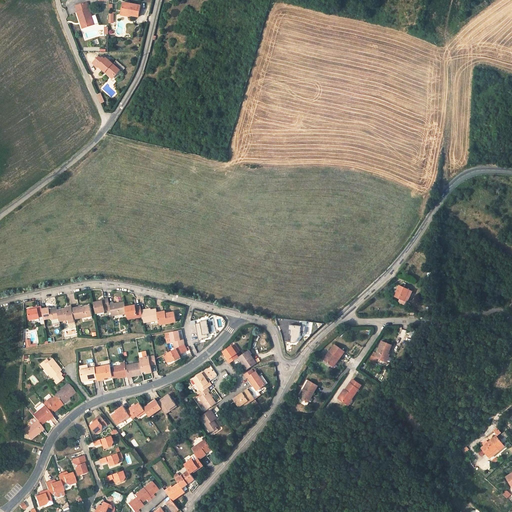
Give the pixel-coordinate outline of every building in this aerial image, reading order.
[(126,0),(124,9),(132,12),(132,13),(140,16),(144,4),(128,0),(126,0)] [(92,2),(81,5),(83,12),(81,13),(84,22),(86,22),(88,29),(99,26),(96,16),(94,17),(92,9),(94,9),(92,2)] [(107,57),(105,58),(103,56),(97,63),(102,67),(103,66),(109,71),(111,69),(117,76),(123,70),(124,71),(128,67),(120,60),(117,63),(110,58),(109,59),(107,57)] [(491,103),(486,102),(485,112),(491,113),(491,110),(494,110),(494,106),(491,105),(491,103)] [(395,294),(407,300),(413,289),(400,284),(395,294)] [(111,308),(110,304),(109,299),(105,300),(103,301),(103,302),(96,303),(97,314),(105,313),(104,310),(111,308)] [(115,303),(110,304),(111,308),(113,316),(127,313),(126,307),(125,302),(115,304),(115,303)] [(93,315),(92,305),(83,307),(74,309),(76,319),(93,315)] [(136,306),(126,307),(127,313),(128,316),(137,314),(137,317),(144,315),(143,310),(142,306),(137,308),(136,306)] [(44,317),(43,310),(42,308),(38,309),(38,310),(30,311),(32,321),(41,319),(40,318),(44,317)] [(52,322),(60,320),(59,312),(58,309),(51,311),(50,308),(47,309),(43,310),(44,317),(45,321),(52,320),(52,322)] [(61,323),(66,322),(70,321),(71,325),(77,324),(76,319),(74,309),(67,310),(59,312),(60,320),(61,323)] [(147,309),(143,310),(144,315),(145,322),(160,319),(159,316),(159,313),(158,310),(148,312),(147,309)] [(176,313),(168,314),(159,316),(160,319),(161,326),(178,322),(176,313)] [(196,322),(198,339),(211,337),(209,320),(196,322)] [(303,334),(303,327),(291,326),(291,331),(293,331),(292,336),(293,336),(293,343),(297,344),(302,337),(303,334)] [(175,341),(177,348),(185,344),(186,344),(185,338),(182,339),(180,331),(171,332),(173,341),(175,341)] [(31,344),(31,338),(25,339),(26,347),(36,346),(36,343),(31,344)] [(389,353),(392,345),(382,341),(377,351),(375,350),(374,354),(373,354),(371,360),(377,363),(379,358),(385,360),(388,353),(389,353)] [(188,349),(185,344),(177,348),(168,353),(168,354),(172,361),(172,362),(182,356),(180,354),(188,349)] [(326,359),(334,365),(341,356),(342,357),(346,352),(336,345),(326,359)] [(238,353),(232,346),(224,352),(229,359),(228,360),(231,363),(240,357),(238,353)] [(250,350),(240,357),(249,369),(259,362),(250,350)] [(156,356),(145,357),(146,361),(142,361),(142,363),(144,371),(147,370),(148,373),(153,372),(152,365),(157,364),(156,356)] [(341,356),(334,365),(335,366),(342,357),(341,356)] [(57,370),(60,368),(53,360),(49,362),(47,360),(41,364),(52,378),(53,377),(56,380),(62,376),(59,372),(57,370)] [(144,371),(142,363),(127,365),(129,376),(130,380),(134,379),(133,376),(144,374),(144,371)] [(111,365),(96,368),(99,378),(99,381),(104,380),(104,378),(114,376),(112,368),(111,365)] [(129,376),(127,365),(123,366),(112,368),(114,376),(114,378),(124,376),(125,377),(129,376)] [(84,381),(99,378),(96,368),(90,370),(82,371),(84,381)] [(244,374),(247,378),(249,377),(257,391),(265,386),(260,377),(257,372),(255,373),(253,369),(244,374)] [(202,393),(208,389),(213,386),(211,382),(208,383),(202,375),(193,380),(202,393)] [(265,386),(268,384),(262,375),(260,377),(265,386)] [(62,376),(56,380),(55,381),(58,384),(65,379),(62,376)] [(352,379),(345,390),(346,390),(344,393),(342,392),(338,398),(346,404),(350,398),(352,399),(360,389),(358,388),(361,385),(352,379)] [(300,396),(308,401),(312,392),(314,393),(318,386),(308,380),(300,396)] [(58,397),(63,403),(70,397),(72,400),(78,395),(70,385),(57,396),(58,397)] [(250,398),(252,401),(256,399),(248,388),(234,397),(239,406),(244,402),(250,398)] [(210,393),(208,389),(202,393),(198,395),(200,397),(198,399),(206,411),(215,404),(208,394),(210,393)] [(170,408),(176,403),(169,394),(163,397),(164,399),(163,400),(159,402),(163,408),(167,413),(172,410),(170,408)] [(63,403),(58,397),(54,400),(49,404),(48,403),(45,405),(45,406),(52,414),(55,411),(57,409),(59,410),(65,406),(63,403)] [(70,397),(63,403),(65,406),(72,400),(70,397)] [(157,400),(149,406),(145,409),(150,417),(163,408),(159,402),(157,400)] [(132,418),(145,409),(140,403),(132,409),(131,408),(127,410),(130,415),(132,418)] [(37,418),(42,424),(49,418),(51,420),(54,417),(52,414),(45,406),(39,411),(34,415),(37,418)] [(130,415),(127,410),(124,407),(121,409),(112,416),(118,425),(125,420),(130,415)] [(214,433),(219,429),(220,428),(215,421),(218,419),(212,411),(202,418),(212,434),(214,433)] [(130,415),(125,420),(127,424),(133,419),(132,418),(130,415)] [(100,416),(97,418),(99,421),(95,424),(91,426),(97,435),(104,431),(104,425),(106,423),(100,416)] [(42,424),(37,418),(30,424),(31,426),(26,431),(33,439),(45,429),(42,424)] [(113,435),(95,442),(97,446),(104,443),(106,447),(113,444),(115,441),(113,435)] [(497,436),(483,448),(487,452),(489,456),(499,448),(501,450),(506,446),(497,436)] [(194,451),(198,456),(199,458),(200,459),(208,454),(207,453),(213,448),(208,442),(194,451)] [(482,456),(487,452),(483,448),(478,452),(482,456)] [(499,448),(489,456),(491,458),(501,450),(499,448)] [(118,452),(101,459),(102,462),(109,459),(111,464),(119,462),(120,457),(118,452)] [(82,464),(85,463),(82,457),(72,460),(73,462),(75,462),(76,465),(73,468),(76,476),(85,473),(84,467),(82,464)] [(200,459),(199,458),(195,461),(194,459),(186,465),(190,470),(192,472),(199,468),(201,470),(205,467),(200,459)] [(283,462),(281,468),(287,470),(290,464),(283,462)] [(124,470),(107,475),(109,478),(116,476),(118,481),(125,479),(126,475),(124,470)] [(192,472),(190,470),(182,476),(178,479),(180,483),(184,488),(196,479),(193,475),(192,472)] [(72,475),(67,476),(63,478),(62,475),(58,477),(60,482),(61,485),(64,484),(69,487),(75,485),(72,475)] [(137,498),(137,499),(139,501),(141,503),(144,500),(146,499),(152,494),(153,494),(158,490),(151,481),(134,494),(136,497),(137,498)] [(63,492),(61,485),(60,482),(54,484),(50,486),(50,483),(46,484),(48,490),(49,493),(51,492),(56,495),(63,492)] [(167,492),(173,499),(174,500),(183,494),(186,492),(184,488),(180,483),(167,492)] [(49,493),(48,490),(42,492),(43,495),(40,496),(35,498),(38,507),(44,505),(44,507),(52,504),(51,500),(49,493)] [(136,497),(127,503),(134,511),(138,509),(143,506),(141,503),(139,501),(137,499),(137,498),(136,497)] [(176,511),(181,509),(174,500),(173,499),(168,503),(174,511),(176,511)] [(109,506),(102,502),(100,507),(98,511),(96,509),(94,511),(109,511),(110,509),(109,506)]
